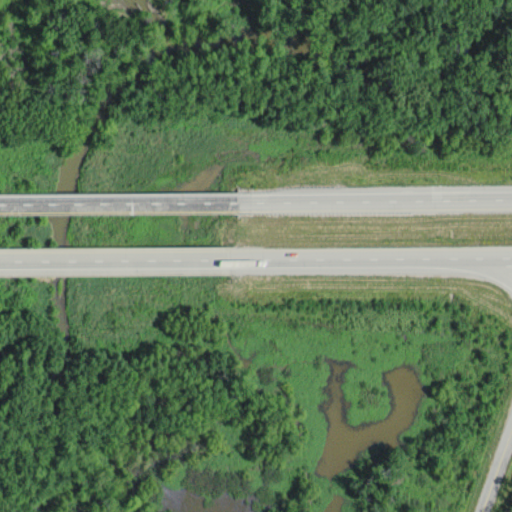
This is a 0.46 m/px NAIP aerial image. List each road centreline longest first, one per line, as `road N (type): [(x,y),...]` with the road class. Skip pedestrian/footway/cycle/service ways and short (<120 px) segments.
road 1 (trunk): [(228,258),(511,259)]
road 2 (trunk): [(511,201),(238,206)]
road 3 (trunk): [(238,206),(0,207)]
road 4 (trunk): [(0,261),(228,258)]
